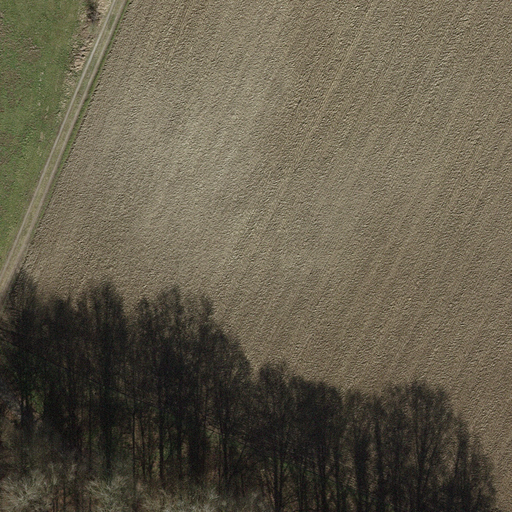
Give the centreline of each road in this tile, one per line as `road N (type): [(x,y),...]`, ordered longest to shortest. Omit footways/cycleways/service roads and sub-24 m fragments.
road 1 (track): [(123,0),(0,291)]
road 2 (track): [(0,394),(52,450),(181,511)]
